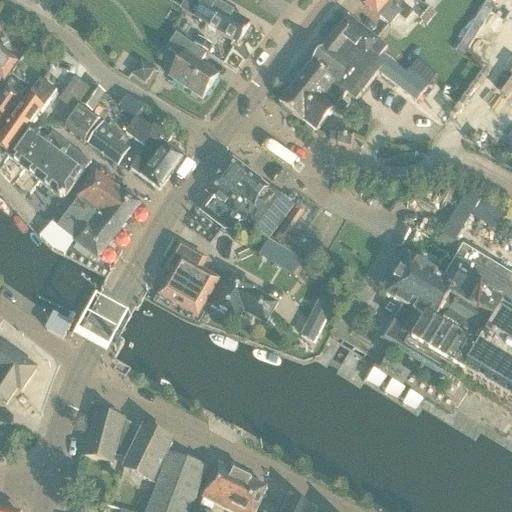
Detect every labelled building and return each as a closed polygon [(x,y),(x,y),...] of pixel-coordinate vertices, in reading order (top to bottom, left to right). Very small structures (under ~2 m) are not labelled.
[(206,0),(206,1),(195,20),(206,27),(205,27),(238,47),(250,27),(219,8),(223,0),(206,0)] [(401,6),(405,0),(369,0),(364,6),(390,28),(398,18),(406,25),(414,16),(405,9),(401,6)] [(311,67),(280,105),(307,128),(306,129),(312,134),(313,133),(315,135),(348,97),(350,99),(350,98),(356,103),(380,74),(416,103),(430,86),(410,72),(407,76),(382,57),(386,52),(348,20),(325,49),(324,48),(310,66),(311,67)] [(202,101),(218,78),(199,66),(206,56),(176,35),(166,50),(176,57),(174,61),(179,65),(170,79),(202,101)] [(0,79),(3,82),(18,63),(0,50),(0,79)] [(16,69),(11,76),(4,86),(19,97),(24,90),(20,87),(22,84),(27,76),(16,69)] [(58,100),(72,108),(84,86),(70,78),(58,100)] [(0,137),(0,149),(10,156),(10,157),(29,131),(57,93),(40,81),(0,137)] [(92,112),(104,94),(94,87),(81,105),(92,112)] [(0,129),(21,100),(8,91),(0,100),(0,129)] [(75,136),(90,114),(80,107),(65,129),(75,136)] [(100,121),(90,114),(75,136),(85,143),(100,121)] [(159,192),(184,160),(166,147),(171,139),(154,127),(152,130),(137,119),(126,133),(147,150),(131,170),(159,192)] [(119,168),(130,153),(123,148),(127,143),(104,125),(89,146),(119,168)] [(8,159),(24,172),(45,142),(46,143),(52,135),(43,128),(33,133),(29,131),(10,157),(10,156),(8,159)] [(351,149),(354,138),(340,134),(340,136),(332,134),(330,142),(337,144),(337,145),(351,149)] [(24,172),(39,184),(61,154),(67,146),(52,135),(46,143),(45,142),(24,172)] [(61,154),(39,184),(59,199),(66,198),(92,164),(70,148),(64,157),(61,154)] [(212,199),(201,213),(223,230),(246,232),(249,227),(267,241),(293,208),(268,189),(261,183),(233,161),(207,195),(212,199)] [(98,262),(141,205),(97,172),(77,198),(79,199),(57,229),(75,242),(74,243),(98,262)] [(184,223),(208,244),(219,232),(195,210),(184,223)] [(167,271),(173,275),(210,296),(217,283),(199,272),(205,261),(180,247),(167,271)] [(511,287),(472,263),(466,259),(459,270),(450,265),(442,279),(409,259),(386,297),(401,307),(380,341),(457,388),(465,375),(511,403),(511,287)] [(140,272),(143,283),(162,278),(159,267),(140,272)] [(229,274),(220,289),(210,308),(237,323),(245,310),(263,321),(271,307),(253,297),(257,290),(229,274)] [(197,318),(210,296),(173,275),(161,296),(197,318)] [(53,319),(52,322),(50,325),(46,332),(62,341),(66,334),(63,332),(66,326),(53,319)] [(314,344),(320,331),(295,319),(289,332),(314,344)] [(37,370),(0,344),(0,401),(6,406),(17,390),(21,393),(37,370)] [(377,385),(384,370),(368,363),(362,378),(377,385)] [(114,458),(128,461),(135,447),(132,446),(140,430),(138,429),(138,430),(123,423),(124,422),(95,414),(84,458),(112,466),(114,458)] [(135,447),(128,461),(124,471),(153,485),(172,445),(143,431),(135,447)] [(190,511),(193,505),(206,471),(168,456),(147,511),(190,511)] [(256,511),(266,490),(248,481),(218,467),(203,500),(227,511),(256,511)] [(311,511),(288,501),(282,511),(311,511)]
